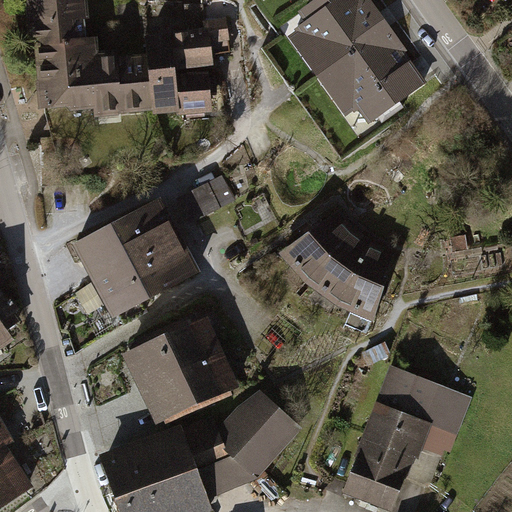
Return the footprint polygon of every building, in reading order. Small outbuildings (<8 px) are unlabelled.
[(85,0),(72,0),(32,4),(34,24),(26,24),(28,46),(38,45),(45,116),(96,110),(97,123),(126,120),(126,117),(158,114),(158,118),(186,116),(186,120),(217,116),(213,72),(220,72),(217,45),(234,43),(231,17),(211,19),(212,30),(178,33),(179,37),(149,41),(150,58),(123,61),(122,53),(104,55),(102,41),(90,42),(85,0)] [(264,0),(270,10),(288,0),(264,0)] [(366,0),(321,0),(285,25),(361,136),(428,90),(366,0)] [(222,174),(176,197),(189,223),(235,201),(222,174)] [(162,198),(112,224),(152,299),(201,273),(162,198)] [(334,216),(293,249),(285,256),(298,275),(315,293),(339,309),(376,325),(392,289),(385,286),(397,257),(386,252),(368,243),(348,228),(334,216)] [(112,224),(73,245),(113,320),(152,299),(112,224)] [(0,355),(16,344),(9,334),(24,323),(19,316),(22,313),(16,304),(14,305),(12,303),(10,304),(0,289),(0,355)] [(202,314),(134,346),(138,355),(130,358),(161,425),(244,387),(214,323),(207,326),(202,314)] [(389,362),(340,490),(391,509),(404,478),(429,487),(445,450),(451,451),(473,397),(389,362)] [(179,423),(97,452),(118,511),(203,511),(212,509),(207,498),(258,477),(302,427),(259,387),(237,405),(217,426),(212,414),(181,427),(179,423)] [(0,511),(31,494),(6,449),(13,445),(0,421),(0,511)]
